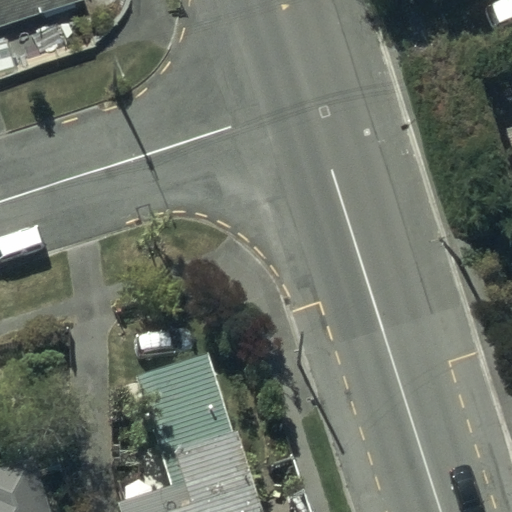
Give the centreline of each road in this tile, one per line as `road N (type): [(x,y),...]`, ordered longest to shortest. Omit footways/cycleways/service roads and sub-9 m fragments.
road 1 (tertiary): [(312,102),(442,511)]
road 2 (residential): [(312,102),(0,202)]
